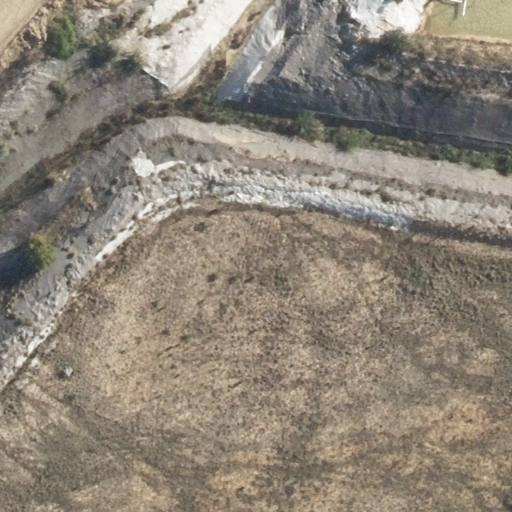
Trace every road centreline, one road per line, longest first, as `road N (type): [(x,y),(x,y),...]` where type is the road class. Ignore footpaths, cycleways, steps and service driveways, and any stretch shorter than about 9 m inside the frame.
road 1 (tertiary): [(141,188),(511,252)]
road 2 (tertiary): [(90,511),(141,188)]
road 3 (tertiary): [(141,188),(168,0)]
